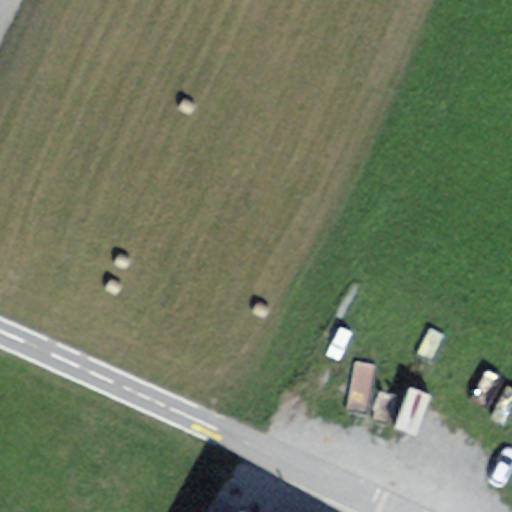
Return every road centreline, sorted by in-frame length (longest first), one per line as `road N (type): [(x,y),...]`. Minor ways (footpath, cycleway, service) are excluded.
road 1 (track): [(159,399),(401,511)]
road 2 (track): [(159,399),(0,325)]
